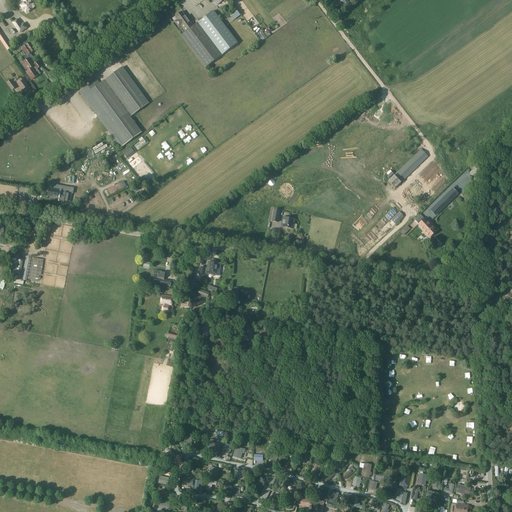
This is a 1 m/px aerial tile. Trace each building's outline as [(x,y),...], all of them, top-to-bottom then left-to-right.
[(34,0),(23,0),(24,1),(24,2),(20,5),(23,10),(24,10),(26,13),(37,5),(35,2),(36,1),(34,0)] [(236,10),(229,15),(233,21),(240,16),(236,10)] [(199,22),(223,55),(238,43),(213,11),(199,22)] [(223,55),(199,22),(193,26),(189,21),(190,20),(187,17),(186,17),(182,12),(175,16),(177,19),(174,22),(178,28),(179,27),(183,34),(181,35),(206,68),(223,55)] [(12,23),(20,34),(28,28),(24,23),(22,25),(18,19),(12,23)] [(0,40),(7,51),(11,49),(0,32),(0,40)] [(28,70),(33,67),(35,66),(34,65),(30,60),(33,58),(30,54),(35,50),(30,43),(22,49),(27,56),(24,58),(26,60),(23,63),(28,70)] [(28,70),(26,72),(32,80),(38,75),(33,67),(35,66),(37,69),(41,66),(38,62),(34,65),(35,66),(33,67),(28,70)] [(105,81),(131,116),(149,103),(122,67),(105,80),(105,81)] [(26,83),(27,83),(24,80),(25,80),(23,77),(18,80),(20,83),(18,85),(22,90),(28,86),(26,83)] [(7,83),(12,90),(16,88),(10,80),(7,83)] [(131,116),(105,81),(104,81),(100,84),(97,80),(79,92),(108,131),(106,133),(116,147),(119,145),(121,148),(142,133),(130,117),(131,116)] [(138,138),(131,143),(133,146),(141,142),(138,138)] [(395,189),(428,157),(421,149),(394,175),(388,181),(395,189)] [(69,183),(81,185),(82,178),(68,177),(68,176),(65,176),(64,182),(66,182),(66,179),(69,179),(69,183)] [(59,193),(58,198),(62,199),(61,202),(67,203),(70,202),(71,196),(64,194),(64,193),(70,193),(82,196),(83,189),(63,185),(62,191),(62,194),(59,193)] [(453,188),(434,207),(440,212),(446,206),(442,202),(446,198),(450,202),(458,194),(453,188)] [(62,194),(62,191),(49,189),(48,197),(58,198),(59,193),(62,194)] [(21,205),(30,195),(28,193),(19,203),(21,205)] [(274,210),(272,222),(278,223),(280,211),(274,210)] [(419,224),(418,225),(430,237),(436,231),(425,219),(424,219),(420,214),(414,220),(419,224)] [(365,255),(403,220),(399,215),(361,250),(365,255)] [(295,220),(283,217),(281,227),(293,229),(295,220)] [(410,229),(407,226),(400,233),(403,236),(410,229)] [(352,254),(355,255),(356,248),(340,247),(339,257),(352,259),(352,254)] [(31,273),(30,280),(38,281),(39,275),(42,260),(33,259),(31,273)] [(201,267),(200,274),(204,275),(204,274),(209,274),(209,272),(219,273),(220,264),(218,263),(218,262),(210,261),(210,262),(208,262),(207,269),(205,269),(205,268),(201,267)] [(165,272),(155,271),(154,278),(161,280),(160,286),(170,287),(171,281),(164,280),(165,272)] [(200,290),(198,294),(207,298),(209,293),(200,290)] [(169,306),(171,306),(173,297),(162,295),(160,305),(161,305),(163,305),(163,306),(162,306),(162,311),(169,312),(170,307),(169,306)] [(208,327),(199,328),(200,336),(209,335),(208,327)] [(242,339),(242,344),(248,345),(252,345),(252,341),(252,329),(245,329),(245,339),(242,339)] [(179,336),(168,333),(167,339),(178,342),(179,336)] [(508,343),(508,334),(494,333),(494,342),(508,343)] [(362,373),(367,369),(364,364),(358,368),(362,373)] [(170,444),(175,446),(178,436),(172,434),(170,444)] [(209,442),(207,449),(216,452),(218,444),(214,443),(214,440),(210,439),(210,442),(209,442)] [(221,453),(229,454),(230,445),(223,444),(221,453)] [(379,451),(385,455),(389,449),(382,445),(379,451)] [(233,457),(240,459),(243,449),(236,447),(233,457)] [(170,453),(171,450),(167,449),(165,456),(178,459),(178,455),(170,453)] [(270,458),(276,461),(279,456),(273,452),(270,458)] [(300,460),(307,462),(309,455),(302,453),(300,460)] [(292,464),(289,461),(282,468),(285,471),(292,464)] [(343,470),(344,462),(336,461),(336,464),(336,469),(343,470)] [(322,468),(323,467),(319,464),(318,465),(317,464),(314,468),(315,470),(313,472),(316,475),(322,468)] [(369,478),(371,465),(360,464),(360,468),(363,468),(362,477),(369,478)] [(346,480),(355,471),(352,467),(348,469),(350,471),(343,476),(346,480)] [(209,477),(217,478),(218,469),(211,468),(209,477)] [(222,478),(229,479),(230,472),(223,470),(222,478)] [(333,470),(324,479),(327,482),(336,474),(333,470)] [(236,479),(243,480),(245,472),(238,471),(236,479)] [(385,475),(380,474),(380,473),(376,473),(375,480),(377,481),(378,481),(383,482),(383,479),(385,479),(385,475)] [(251,477),(255,485),(261,482),(257,474),(251,477)] [(399,487),(402,487),(403,485),(408,487),(410,476),(402,474),(399,487)] [(418,484),(425,485),(426,475),(419,474),(418,484)] [(158,483),(167,485),(168,478),(160,476),(158,483)] [(272,486),(275,479),(272,477),(270,481),(266,480),(265,483),(272,486)] [(352,485),(359,487),(361,478),(354,477),(352,485)] [(191,479),(191,478),(188,478),(187,479),(183,478),(182,485),(192,486),(193,480),(191,479)] [(212,485),(216,485),(217,482),(209,481),(207,490),(211,491),(212,485)] [(368,488),(375,490),(377,483),(370,481),(368,488)] [(284,494),(288,483),(284,482),(280,492),(284,494)] [(223,493),(230,494),(232,484),(224,483),(223,493)] [(452,495),(454,485),(450,484),(449,489),(444,488),(443,493),(452,495)] [(314,487),(305,485),(303,494),(311,496),(314,487)] [(458,485),(455,493),(468,496),(470,488),(458,485)] [(259,497),(266,500),(271,490),(264,487),(259,497)] [(291,494),(297,495),(299,489),(293,487),(291,494)] [(235,497),(244,498),(245,494),(240,494),(240,488),(237,488),(235,497)] [(315,497),(324,500),(326,492),(323,491),(322,495),(316,494),(315,497)] [(338,494),(335,493),(333,499),(329,498),(328,502),(336,504),(338,494)] [(299,506),(311,508),(313,500),(301,498),(299,506)] [(353,508),(361,510),(362,506),(357,505),(359,499),(355,498),(353,508)] [(323,505),(324,501),(316,499),(314,510),(317,510),(318,504),(323,505)] [(370,506),(378,509),(381,502),(373,499),(370,506)] [(157,508),(168,511),(170,503),(159,501),(157,508)]
